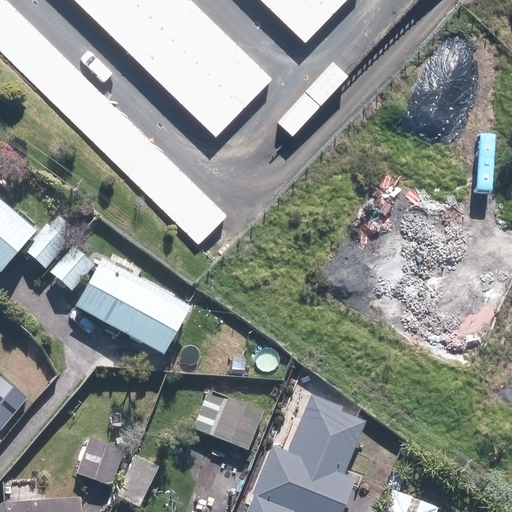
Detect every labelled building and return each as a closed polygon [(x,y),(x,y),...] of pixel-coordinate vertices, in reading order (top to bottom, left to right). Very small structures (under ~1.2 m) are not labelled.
[(228,216),(5,0),(0,0),(0,52),(199,245),(228,216)] [(272,77),(192,0),(75,0),(215,135),(272,77)] [(349,0),(257,0),(305,46),(349,0)] [(347,76),(333,63),(277,122),(292,135),(347,76)] [(0,201),(0,274),(1,275),(37,234),(0,201)] [(24,252),(45,270),(68,244),(47,226),(24,252)] [(95,267),(72,248),(50,274),(72,293),(95,267)] [(190,310),(101,261),(75,309),(164,357),(190,310)] [(28,399),(0,377),(0,430),(1,431),(28,399)] [(264,411),(208,389),(193,429),(248,451),(264,411)] [(343,407),(311,394),(287,452),(273,446),(245,511),(340,511),(354,479),(343,475),(365,422),(340,412),(343,407)] [(113,486),(124,450),(87,439),(76,474),(113,486)] [(138,508),(159,465),(136,454),(115,497),(138,508)] [(80,511),(79,496),(3,502),(0,503),(0,511),(80,511)]
